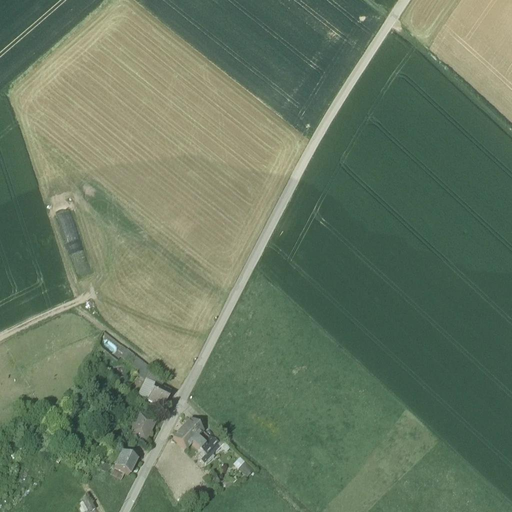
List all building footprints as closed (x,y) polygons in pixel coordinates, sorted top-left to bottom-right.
[(145,380),(150,372),(124,351),(119,357),(138,371),(136,376),(144,380),(145,380)] [(164,382),(150,372),(145,380),(149,382),(154,385),(161,388),(164,382)] [(145,380),(144,380),(137,394),(147,399),(154,385),(149,382),(145,380)] [(161,388),(154,385),(147,399),(146,401),(162,409),(170,393),(161,388)] [(153,420),(138,412),(131,425),(135,427),(132,435),(146,442),(150,434),(147,432),(153,420)] [(202,431),(190,420),(178,433),(190,444),(196,438),(202,431)] [(74,433),(67,430),(62,441),(73,446),(76,439),(72,437),(74,433)] [(190,444),(178,433),(172,439),(184,451),(190,444)] [(203,445),(196,438),(190,444),(198,451),(203,445)] [(203,445),(198,451),(200,454),(204,457),(216,444),(210,438),(203,445)] [(222,443),(218,446),(219,447),(226,454),(230,450),(222,443)] [(204,457),(200,454),(197,457),(204,463),(219,447),(218,446),(216,444),(204,457)] [(120,455),(104,446),(100,453),(117,461),(120,455)] [(136,462),(120,455),(117,461),(113,470),(126,476),(128,477),(136,462)] [(255,473),(238,458),(233,464),(246,477),(255,473)] [(121,485),(126,476),(113,470),(99,462),(95,470),(121,485)] [(232,478),(223,483),(226,488),(235,484),(232,478)] [(92,511),(95,511),(86,495),(81,501),(86,511),(92,511)]
